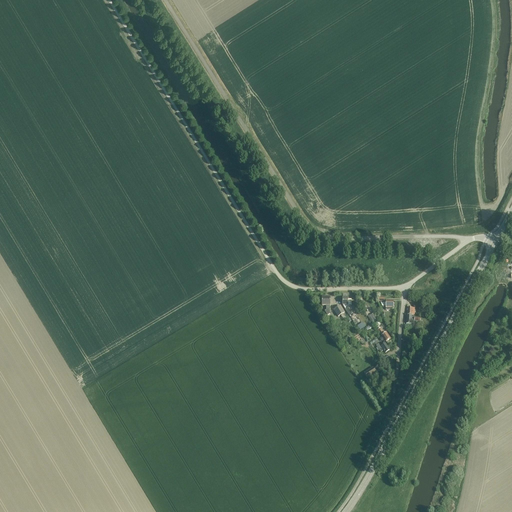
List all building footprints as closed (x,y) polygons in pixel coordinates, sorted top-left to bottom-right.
[(346,310),(349,315),(354,312),(350,306),(348,306),(348,298),(343,298),(343,306),(346,310)] [(344,313),(340,306),(334,310),(338,317),(344,313)] [(406,324),(407,324),(411,325),(411,321),(414,321),(420,322),(421,318),(415,318),(415,317),(412,317),(412,316),(407,316),(406,324)] [(386,333),(385,334),(381,328),(378,330),(382,336),(386,342),(390,339),(386,333)] [(385,353),(389,351),(385,344),(381,347),(379,344),(376,346),(381,353),(384,351),(385,353)] [(367,379),(376,373),(373,368),(364,374),(367,379)]
